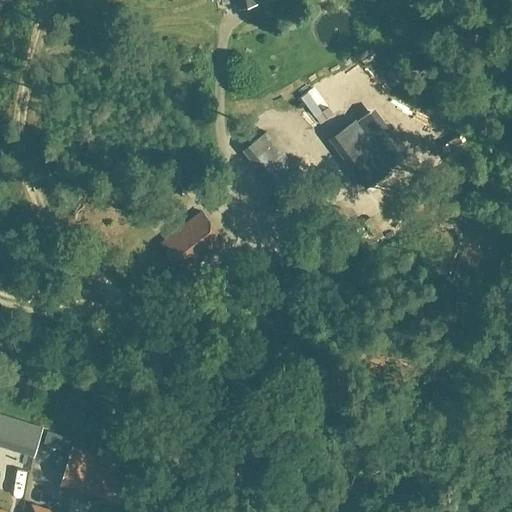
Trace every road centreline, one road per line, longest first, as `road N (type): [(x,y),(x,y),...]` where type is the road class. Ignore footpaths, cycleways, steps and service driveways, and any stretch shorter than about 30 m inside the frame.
road 1 (track): [(239,437),(402,439),(511,471)]
road 2 (track): [(226,29),(192,21),(121,29),(40,50)]
road 3 (track): [(23,167),(25,90),(55,0)]
road 4 (track): [(23,167),(35,196),(112,300)]
road 5 (track): [(180,445),(300,511)]
